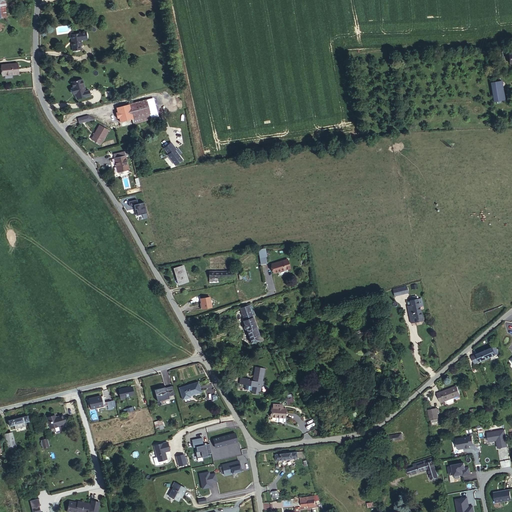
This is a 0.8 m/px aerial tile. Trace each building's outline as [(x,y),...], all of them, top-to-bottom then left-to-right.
[(80,44),(81,44),(80,39),(80,37),(79,32),(75,33),(74,32),(71,32),(70,35),(70,38),(71,39),(73,47),(72,47),(72,51),(81,49),(80,44)] [(18,74),(17,63),(1,65),(2,75),(18,74)] [(89,90),(86,91),(83,79),(70,82),(73,95),(74,95),(76,101),(91,97),(89,90)] [(501,81),(491,83),(494,101),(504,100),(501,81)] [(146,100),(130,104),(134,124),(151,120),(149,115),(150,115),(150,114),(147,101),(146,100)] [(153,100),(147,101),(150,114),(156,112),(153,100)] [(130,104),(116,107),(118,112),(116,112),(117,118),(119,118),(120,122),(121,122),(122,127),(134,124),(130,104)] [(77,118),(79,124),(93,120),(92,114),(77,118)] [(95,136),(93,140),(100,144),(108,130),(100,125),(94,135),(95,136)] [(175,167),(184,161),(170,142),(163,148),(168,155),(167,156),(175,167)] [(129,169),(125,156),(114,158),(118,172),(129,169)] [(134,207),(136,216),(146,214),(144,202),(138,203),(137,200),(128,202),(129,208),(134,207)] [(275,273),(285,269),(283,260),(272,264),(275,273)] [(179,284),(188,281),(183,265),(174,268),(179,284)] [(234,278),(234,271),(223,271),(209,271),(209,282),(217,282),(217,278),(233,278),(234,278)] [(421,318),(420,310),(417,299),(416,296),(410,297),(410,300),(411,305),(408,306),(411,323),(415,322),(414,319),(421,318)] [(211,307),(210,297),(200,299),(202,309),(211,307)] [(245,320),(253,317),(250,310),(242,313),(245,320)] [(421,310),(420,310),(421,318),(414,319),(415,322),(423,320),(421,310)] [(251,343),(258,341),(259,341),(258,337),(260,336),(253,317),(245,320),(243,321),(245,325),(245,326),(244,327),(245,328),(246,329),(251,343)] [(498,353),(495,346),(471,356),(475,363),(498,353)] [(253,380),(252,386),(251,391),(252,391),(252,393),(258,394),(258,392),(260,392),(264,368),(255,367),(253,380)] [(252,386),(248,386),(249,380),(249,379),(240,377),(239,384),(245,385),(244,389),(251,391),(252,386)] [(201,392),(198,382),(179,388),(183,399),(190,397),(190,396),(201,392)] [(133,395),(132,386),(119,389),(121,399),(125,398),(125,396),(133,395)] [(460,395),(457,386),(437,394),(440,402),(460,395)] [(165,388),(154,391),(157,402),(169,399),(165,388)] [(107,405),(107,402),(104,403),(103,396),(100,397),(100,396),(89,399),(89,400),(91,409),(107,405)] [(272,417),(285,418),(286,408),(272,408),(272,417)] [(436,408),(435,408),(428,410),(430,420),(438,418),(437,410),(436,408)] [(29,421),(28,415),(9,420),(10,426),(15,425),(25,422),(29,421)] [(51,416),(47,418),(50,429),(58,426),(66,424),(64,416),(60,417),(56,418),(56,416),(51,418),(51,416)] [(505,430),(487,433),(489,440),(490,442),(494,441),(495,440),(496,439),(498,448),(508,446),(505,430)] [(9,449),(15,447),(12,432),(5,434),(9,449)] [(227,435),(213,440),(216,448),(229,443),(227,435)] [(473,445),(472,436),(456,439),(458,449),(459,450),(470,448),(470,445),(473,445)] [(211,453),(209,443),(203,444),(202,438),(193,439),(196,461),(208,459),(207,454),(211,453)] [(167,441),(154,445),(158,461),(166,458),(164,451),(169,450),(167,441)] [(276,461),(298,458),(297,452),(275,455),(276,461)] [(184,454),(176,456),(179,465),(186,463),(184,454)] [(438,476),(433,461),(430,461),(430,459),(414,464),(415,466),(407,469),(409,475),(428,469),(431,478),(438,476)] [(222,467),(224,472),(224,475),(241,471),(239,461),(222,465),(222,467)] [(463,476),(470,474),(469,468),(465,468),(464,463),(452,465),(452,466),(448,467),(449,475),(454,474),(454,476),(462,474),(463,476)] [(186,488),(174,482),(172,486),(173,487),(168,495),(178,500),(181,494),(182,495),(186,488)] [(509,490),(494,492),(496,503),(511,500),(509,490)] [(467,497),(455,499),(457,511),(473,511),(473,506),(469,507),(467,497)] [(42,511),(39,498),(31,500),(33,511),(42,511)] [(96,511),(99,500),(92,499),(90,505),(88,505),(89,502),(78,500),(77,501),(69,499),(67,510),(75,511),(76,510),(83,511),(96,511)]
